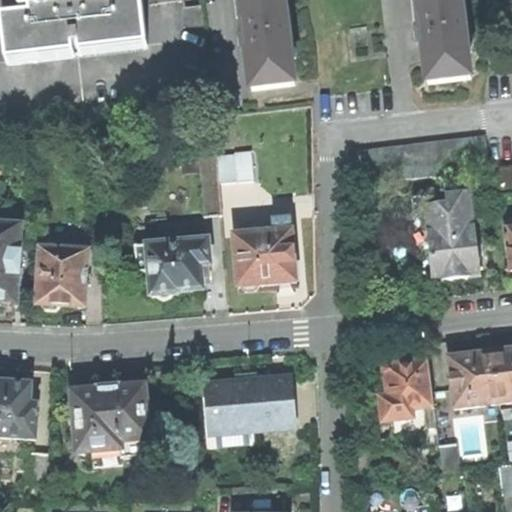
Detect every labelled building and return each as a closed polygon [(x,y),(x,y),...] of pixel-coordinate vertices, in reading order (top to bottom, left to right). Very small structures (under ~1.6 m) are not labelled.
[(20,0),(22,14),(33,13),(34,18),(5,21),(10,63),(149,46),(144,5),(116,9),(115,3),(124,2),(123,0),(20,0)] [(247,49),(252,92),(293,87),(282,0),(240,0),(245,34),(242,34),(243,36),(244,47),(244,49),(247,49)] [(421,42),(426,84),(467,79),(458,0),(416,0),(419,28),(417,28),(417,30),(418,41),(418,42),(421,42)] [(348,155),(345,186),(486,172),(488,172),(487,170),(483,140),(348,155)] [(235,155),(235,157),(237,184),(255,183),(253,154),(235,155)] [(202,173),(203,190),(222,188),(221,186),(219,159),(219,157),(183,160),(185,174),(202,173)] [(235,157),(219,159),(221,186),(237,184),(235,157)] [(511,197),(511,169),(488,172),(486,172),(489,200),(511,197)] [(206,220),(224,218),(222,188),(203,190),(206,220)] [(77,196),(79,225),(96,224),(94,195),(77,196)] [(458,220),(475,218),(472,196),(450,198),(451,204),(438,206),(437,199),(416,202),(421,249),(424,248),(432,247),(431,233),(459,230),(458,220)] [(424,248),(427,283),(435,282),(436,285),(458,283),(483,280),(481,265),(483,265),(481,242),(477,243),(475,218),(458,220),(459,230),(431,233),(432,247),(424,248)] [(275,221),(276,233),(294,232),(293,220),(275,221)] [(0,305),(16,306),(18,280),(20,280),(23,228),(0,226),(0,305)] [(236,237),(240,289),(243,289),(247,294),(257,293),(261,290),(260,287),(273,286),(299,284),(294,232),(276,233),(236,237)] [(43,240),(42,251),(60,253),(61,242),(43,240)] [(137,249),(139,275),(151,274),(153,298),(159,298),(161,301),(165,303),(169,302),(173,300),(175,297),(181,297),(181,294),(192,293),(205,292),(203,268),(212,268),(210,242),(137,249)] [(42,251),(38,306),(43,307),(43,309),(46,312),(57,313),(61,310),(61,308),(73,309),(86,310),(87,289),(89,289),(90,274),(88,274),(89,254),(60,253),(42,251)] [(511,352),(494,355),(501,406),(511,404),(511,352)] [(501,406),(494,355),(473,358),(452,360),(454,378),(452,378),(456,412),(501,406)] [(381,400),(384,425),(393,424),(426,421),(425,412),(435,411),(430,363),(408,366),(389,368),(385,374),(387,379),(389,399),(381,400)] [(212,387),(216,435),(251,432),(295,428),(291,381),(246,385),(212,387)] [(0,384),(0,439),(36,442),(38,407),(31,407),(32,386),(9,385),(0,384)] [(73,396),(78,456),(92,454),(93,471),(124,468),(123,461),(152,458),(146,389),(107,393),(73,396)] [(438,431),(435,411),(425,412),(426,421),(393,424),(394,440),(398,443),(401,444),(405,442),(422,440),(428,432),(438,431)] [(251,432),(216,435),(217,450),(252,447),(251,432)] [(441,448),(444,475),(461,472),(458,446),(441,448)] [(33,456),(31,486),(48,488),(50,457),(33,456)] [(511,494),(511,466),(500,468),(503,496),(511,494)]
